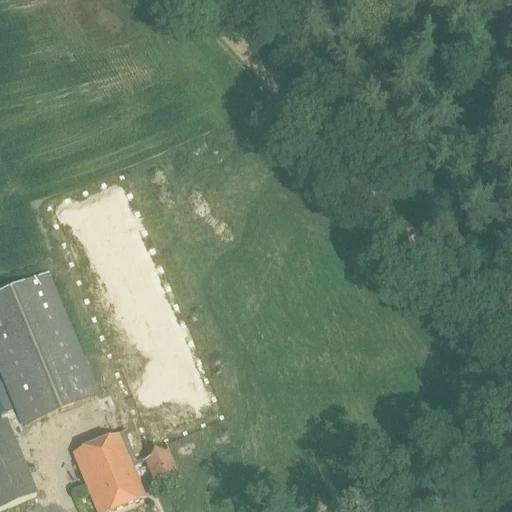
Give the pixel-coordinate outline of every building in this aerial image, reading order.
[(117,170),(43,201),(143,441),(217,411),(117,170)] [(0,293),(0,372),(23,428),(100,395),(49,273),(0,293)] [(6,397),(0,399),(0,416),(12,412),(6,397)] [(0,424),(0,511),(38,496),(8,421),(0,424)] [(111,511),(145,499),(132,467),(120,437),(76,455),(98,511),(111,511)] [(169,453),(146,462),(154,482),(177,472),(169,453)]
